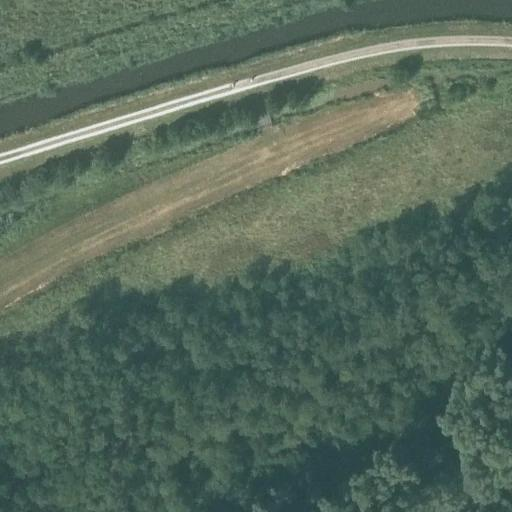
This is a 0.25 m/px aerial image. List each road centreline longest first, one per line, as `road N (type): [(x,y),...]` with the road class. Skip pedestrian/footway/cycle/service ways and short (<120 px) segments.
road 1 (track): [(511,42),(425,43),(354,55),(0,162)]
road 2 (track): [(0,83),(278,0)]
